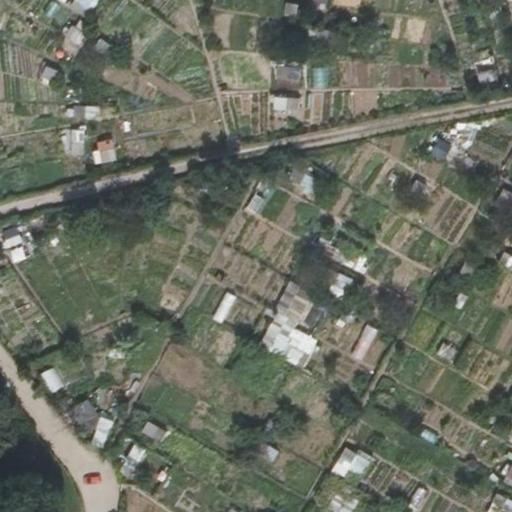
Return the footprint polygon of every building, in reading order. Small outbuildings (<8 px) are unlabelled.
[(75,0),(71,7),(87,16),(96,0),(75,0)] [(301,77),(301,65),(277,64),(276,76),(301,77)] [(327,86),(325,66),(310,67),(312,88),(327,86)] [(491,72),(480,74),(482,86),(493,84),(491,72)] [(304,96),(273,95),(273,109),(303,111),(304,96)] [(73,129),(73,153),(85,153),(85,129),(73,129)] [(97,165),(117,162),(113,139),(93,142),(97,165)] [(456,165),(462,155),(440,143),(434,153),(456,165)] [(313,194),(320,180),(297,168),(292,178),(303,184),(301,187),(313,194)] [(423,196),(430,186),(419,179),(413,189),(423,196)] [(508,210),(511,203),(511,198),(503,194),(497,204),(508,210)] [(346,264),(357,269),(366,252),(373,241),(348,227),(340,242),(343,243),(337,253),(349,259),(346,264)] [(511,253),(508,251),(501,262),(511,268),(511,253)] [(472,278),(479,267),(468,261),(462,272),(472,278)] [(336,284),(341,273),(331,268),(325,279),(336,284)] [(292,280),(276,311),(294,321),(302,306),(294,302),(299,293),(307,297),(311,289),(292,280)] [(151,354),(163,323),(143,315),(140,324),(148,328),(144,339),(140,337),(135,349),(136,349),(130,370),(144,376),(155,357),(151,354)] [(262,345),(304,367),(312,351),(297,343),(298,341),(280,331),(284,322),(278,319),(273,327),(272,327),(262,345)] [(415,336),(418,330),(413,327),(410,333),(415,336)] [(458,350),(446,343),(442,352),(454,358),(458,350)] [(411,351),(406,347),(399,358),(398,359),(404,363),(411,351)] [(263,352),(258,349),(244,371),(261,381),(273,361),(262,354),(263,352)] [(284,362),(267,391),(275,395),(292,366),(284,362)] [(39,375),(50,392),(63,384),(52,367),(39,375)] [(108,412),(121,395),(110,387),(97,404),(108,412)] [(150,421),(145,432),(164,442),(169,431),(150,421)] [(155,453),(128,438),(121,452),(130,457),(121,474),(132,477),(140,462),(142,462),(153,456),(155,453)] [(346,475),(360,454),(349,447),(336,468),(346,475)] [(388,475),(374,494),(380,498),(383,494),(387,497),(398,482),(388,475)] [(351,484),(334,476),(321,497),(334,505),(332,508),(338,511),(349,511),(353,507),(348,504),(354,495),(347,490),(351,484)] [(510,511),(511,511),(511,499),(499,493),(493,503),(495,504),(490,511),(501,511),(504,509),(510,511)]
